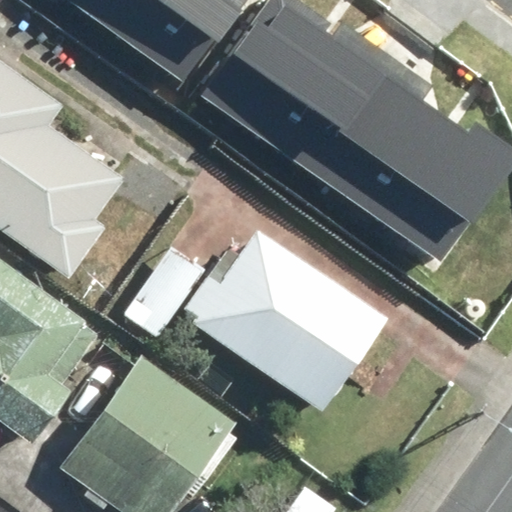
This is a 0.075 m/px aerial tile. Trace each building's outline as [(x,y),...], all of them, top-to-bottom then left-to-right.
[(204,0),(49,0),(154,73),(204,0)] [(386,291),(490,144),(285,0),(240,0),(152,125),(386,291)] [(0,227),(66,275),(104,222),(95,216),(127,171),(77,135),(88,119),(0,56),(0,227)] [(216,263),(185,307),(327,409),(392,318),(264,226),(248,249),(234,239),(216,263)] [(162,339),(185,307),(216,263),(177,235),(122,311),(162,339)] [(0,255),(0,424),(29,446),(75,386),(68,381),(103,333),(0,255)] [(82,402),(99,413),(63,468),(131,511),(174,511),(238,413),(123,339),(82,402)]
